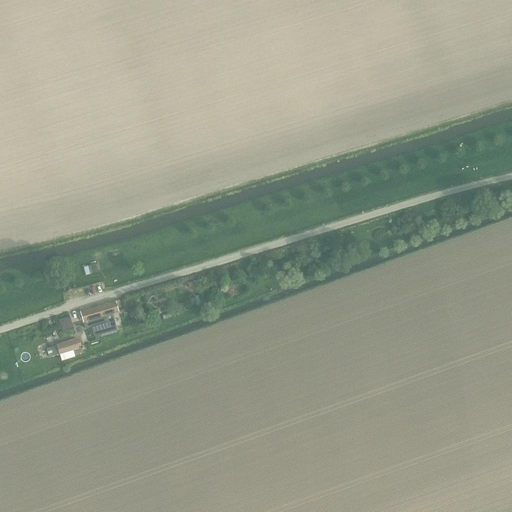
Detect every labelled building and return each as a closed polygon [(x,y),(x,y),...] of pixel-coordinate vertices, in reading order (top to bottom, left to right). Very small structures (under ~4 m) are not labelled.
[(97,263),(83,265),(85,274),(99,271),(97,263)] [(117,329),(116,327),(112,313),(118,311),(117,305),(118,305),(117,303),(116,304),(115,301),(80,311),(85,328),(91,326),(93,335),(94,336),(117,329)] [(69,316),(58,319),(62,332),(69,329),(68,326),(72,325),(69,316)] [(57,345),(59,353),(78,347),(76,340),(75,339),(57,345)] [(57,345),(47,348),(49,356),(59,353),(57,345)]
